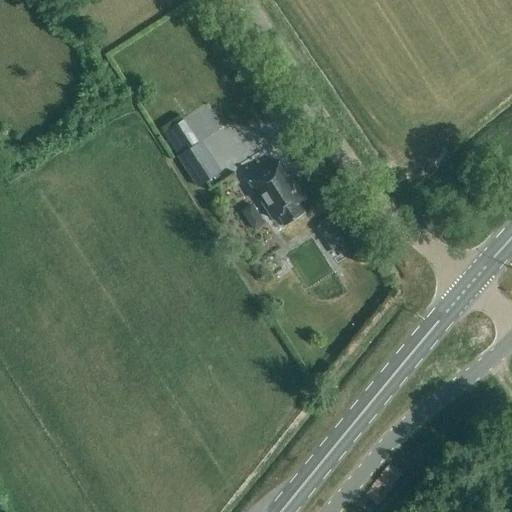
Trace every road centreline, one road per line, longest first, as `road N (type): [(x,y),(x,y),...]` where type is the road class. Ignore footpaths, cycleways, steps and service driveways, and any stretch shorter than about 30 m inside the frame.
road 1 (unclassified): [(469,284),(365,185),(244,0)]
road 2 (primary): [(280,511),(469,284)]
road 3 (unclassified): [(330,511),(396,433),(511,340)]
